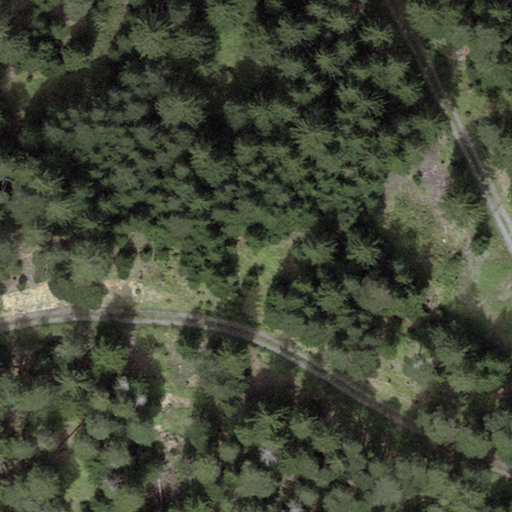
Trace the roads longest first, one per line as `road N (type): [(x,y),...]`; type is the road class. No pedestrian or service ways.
road 1 (track): [(0,316),(95,313),(248,337),(466,451),(511,466)]
road 2 (track): [(511,236),(388,0)]
